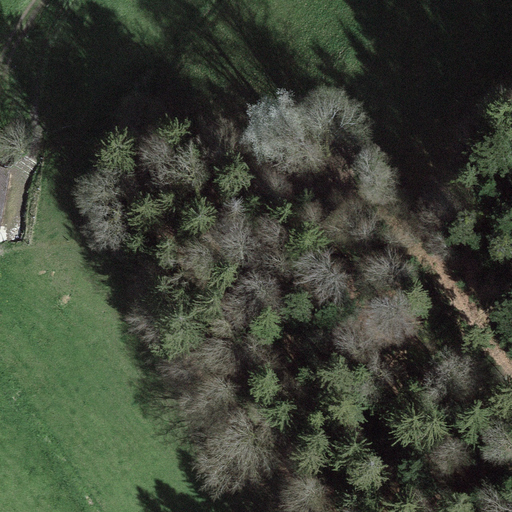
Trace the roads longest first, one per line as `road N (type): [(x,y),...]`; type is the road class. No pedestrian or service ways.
road 1 (track): [(458,198),(440,242),(445,289),(511,369)]
road 2 (track): [(99,511),(0,361)]
